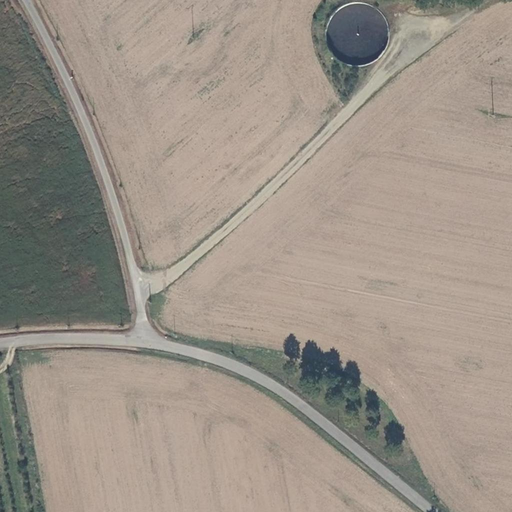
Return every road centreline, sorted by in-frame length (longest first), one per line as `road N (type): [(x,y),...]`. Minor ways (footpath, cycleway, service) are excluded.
road 1 (unclassified): [(140,334),(135,274),(113,200),(87,126),(25,0)]
road 2 (unclassified): [(429,511),(323,424),(230,365),(140,334)]
road 3 (unclassified): [(140,334),(0,346)]
